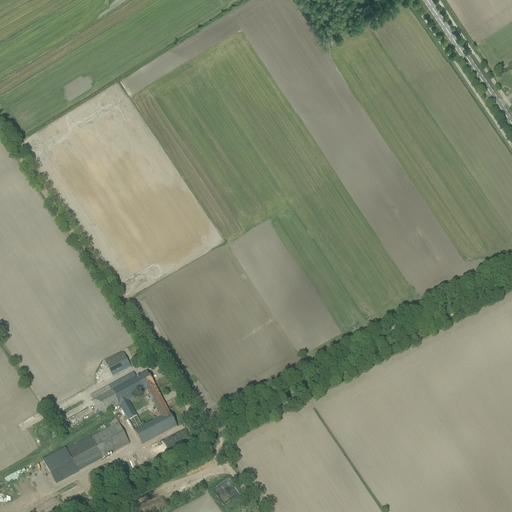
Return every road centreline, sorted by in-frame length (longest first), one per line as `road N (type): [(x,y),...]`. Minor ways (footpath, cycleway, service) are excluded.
road 1 (unclassified): [(0,127),(204,428),(491,275),(511,273)]
road 2 (track): [(212,442),(511,283)]
road 3 (track): [(204,428),(195,444),(68,511)]
road 4 (secondary): [(511,124),(427,0)]
road 5 (track): [(212,442),(84,511)]
